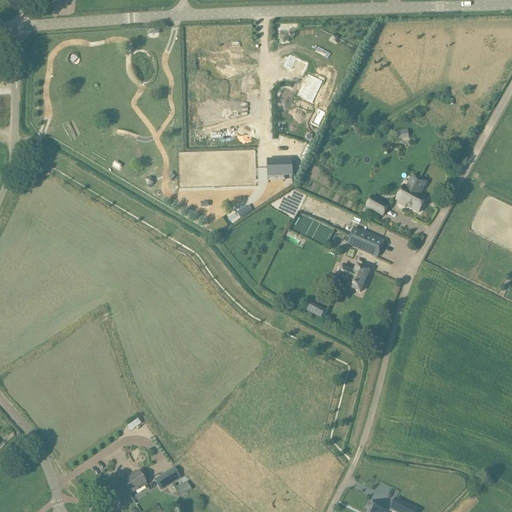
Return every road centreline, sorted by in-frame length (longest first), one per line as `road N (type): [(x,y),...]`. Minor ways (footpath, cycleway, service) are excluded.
road 1 (unclassified): [(19,26),(504,5)]
road 2 (residential): [(511,88),(409,280),(361,447)]
road 3 (residential): [(0,199),(13,157),(19,26)]
road 4 (residential): [(59,511),(33,439),(0,399)]
